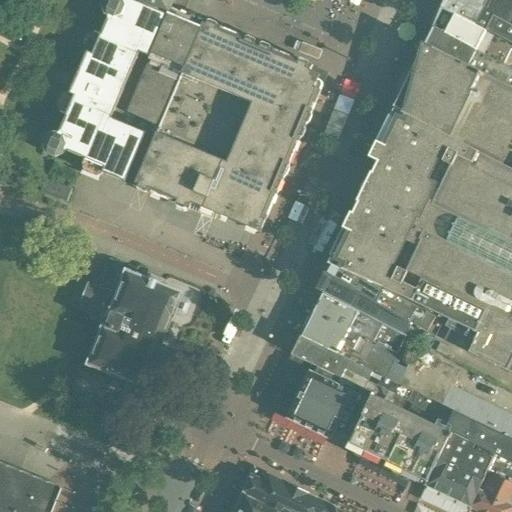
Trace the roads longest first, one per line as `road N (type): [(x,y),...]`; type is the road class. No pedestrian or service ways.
road 1 (residential): [(81,201),(276,284)]
road 2 (unclassified): [(392,511),(210,422)]
road 3 (unclassified): [(210,422),(268,300)]
